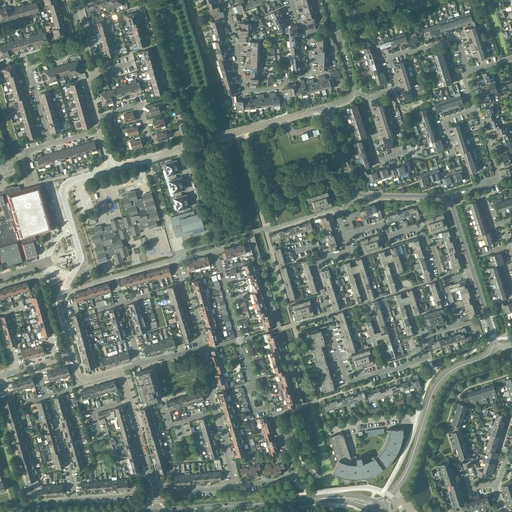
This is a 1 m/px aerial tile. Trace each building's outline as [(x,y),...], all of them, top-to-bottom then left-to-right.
[(97,13),(99,12),(95,0),(94,0),(90,1),(93,10),(96,9),(97,13)] [(107,10),(109,9),(105,0),(100,0),(103,7),(106,6),(107,10)] [(111,0),(105,0),(109,9),(111,9),(110,8),(113,7),(112,4),(113,4),(112,2),(111,0)] [(208,3),(209,9),(218,6),(218,4),(221,2),(220,0),(217,0),(215,1),(208,3)] [(239,20),(238,15),(245,12),(239,0),(236,1),(238,5),(230,9),(233,14),(234,15),(232,16),(234,22),(239,20)] [(239,0),(245,12),(251,10),(247,1),(244,2),(243,0),(239,0)] [(256,7),(255,6),(252,0),(248,0),(247,1),(251,10),(256,7)] [(33,18),(36,17),(32,4),(27,5),(30,15),(32,14),(33,18)] [(313,11),(311,5),(302,8),(303,11),(299,12),(300,15),(313,11)] [(220,12),(218,6),(209,9),(211,15),(216,13),(218,19),(224,17),(223,11),(220,12)] [(7,11),(6,7),(0,9),(0,16),(8,14),(7,11)] [(24,21),(26,20),(22,7),(17,8),(20,18),(23,17),(24,21)] [(47,14),(47,16),(61,12),(60,7),(50,10),(51,12),(47,14)] [(269,14),(272,20),(282,15),(281,13),(285,11),(283,8),(269,14)] [(14,24),(16,23),(12,9),(7,11),(8,14),(10,20),(13,19),(14,24)] [(306,19),(313,17),(315,17),(313,11),(300,15),(301,18),(305,17),(306,19)] [(131,13),(134,23),(140,22),(137,12),(131,13)] [(464,13),(467,23),(472,21),(475,20),(474,18),(472,19),(470,12),(465,14),(465,12),(464,13)] [(127,25),(131,24),(134,23),(131,13),(125,15),(127,25)] [(463,14),(459,16),(462,25),(467,23),(464,13),(463,13),(463,14)] [(0,23),(10,20),(8,14),(0,16),(0,23)] [(276,25),(285,21),(288,19),(287,16),(283,18),(282,15),(272,20),(274,25),(276,25)] [(451,28),(457,26),(453,16),(452,16),(453,18),(449,19),(451,28)] [(454,16),(453,16),(457,26),(462,25),(459,16),(455,17),(454,16)] [(50,23),(50,25),(64,22),(62,17),(53,19),(54,22),(50,23)] [(314,24),(316,23),(315,17),(313,17),(306,19),(309,31),(316,29),(314,24)] [(222,26),(221,23),(225,22),(224,19),(211,22),(213,28),(222,26)] [(288,19),(285,21),(276,25),(279,30),(287,26),(286,23),(290,22),(288,19)] [(441,31),(446,30),(443,19),(442,20),(442,21),(438,22),(438,24),(441,31)] [(446,30),(451,28),(449,19),(444,20),(444,19),(443,19),(446,30)] [(470,32),(466,33),(467,35),(480,31),(480,30),(478,31),(476,24),(475,21),(475,20),(472,21),(473,22),(473,24),(474,27),(469,29),(470,32)] [(129,30),(141,26),(140,22),(134,23),(131,24),(132,27),(128,28),(129,30)] [(442,34),(441,31),(438,24),(438,25),(434,27),(437,36),(442,34)] [(111,25),(98,28),(99,33),(109,30),(108,28),(111,27),(111,25)] [(289,35),(302,34),(302,30),(298,31),(297,25),(291,26),(291,29),(288,29),(289,35)] [(431,37),(437,36),(434,27),(433,25),(432,25),(433,27),(428,28),(431,37)] [(59,28),(62,38),(68,36),(65,26),(59,28)] [(228,30),(227,27),(223,28),(222,26),(213,28),(215,34),(228,30)] [(431,37),(428,28),(428,27),(427,27),(428,29),(423,30),(426,39),(431,37)] [(56,29),(52,30),(55,40),(62,38),(59,28),(56,29)] [(41,29),(39,30),(43,44),(48,42),(45,33),(42,33),(41,29)] [(229,34),(228,30),(215,34),(216,40),(226,38),(225,35),(229,34)] [(242,30),(236,30),(236,33),(240,33),(239,42),(246,42),(246,36),(249,36),(249,30),(242,30)] [(143,31),(134,34),(135,37),(131,38),(132,40),(144,36),(143,31)] [(480,32),(480,31),(467,35),(468,38),(471,37),(472,39),(480,37),(479,32),(480,32)] [(31,32),(29,33),(33,46),(38,45),(35,35),(33,36),(31,32)] [(410,33),(410,34),(413,43),(418,41),(416,32),(411,34),(411,32),(410,33)] [(402,44),(398,33),(398,34),(398,35),(394,36),(397,46),(402,44)] [(398,33),(402,44),(407,42),(405,34),(404,33),(400,35),(399,33),(398,33)] [(111,37),(116,36),(116,34),(100,38),(102,43),(112,40),(111,37)] [(405,34),(407,42),(408,45),(413,43),(410,34),(406,35),(405,34)] [(22,35),(19,36),(23,49),(28,48),(26,38),(23,39),(22,35)] [(397,46),(394,36),(389,38),(389,36),(388,37),(391,47),(397,46)] [(391,47),(388,37),(387,37),(388,38),(383,40),(386,49),(391,47)] [(470,43),(470,46),(483,42),(483,41),(482,41),(480,37),(472,39),(473,42),(470,43)] [(12,38),(10,38),(14,52),(18,51),(16,41),(13,42),(12,38)] [(226,46),(225,43),(229,42),(228,39),(215,42),(216,48),(226,46)] [(383,40),(379,41),(378,40),(377,40),(379,44),(376,45),(377,48),(380,47),(381,51),(386,49),(383,40)] [(145,41),(137,44),(137,47),(134,47),(134,48),(134,50),(135,50),(138,49),(147,46),(145,41)] [(470,46),(471,48),(475,47),(475,50),(484,47),(482,43),(484,42),(483,42),(470,46)] [(116,44),(103,48),(105,53),(114,50),(114,47),(117,46),(116,44)] [(362,50),(363,50),(365,55),(373,52),(372,49),(376,48),(375,45),(374,46),(362,50)] [(218,54),(231,50),(230,47),(226,48),(226,46),(216,48),(218,54)] [(484,47),(475,50),(476,53),(473,54),(474,56),(487,52),(486,51),(485,52),(484,47)] [(9,53),(8,50),(0,52),(0,59),(10,57),(9,53)] [(220,60),(229,57),(228,55),(232,53),(231,50),(218,54),(220,60)] [(435,65),(446,62),(446,59),(450,58),(449,55),(449,52),(444,54),(443,51),(441,52),(441,50),(436,51),(437,53),(432,55),(433,59),(432,60),(432,61),(434,61),(435,65)] [(374,55),(373,52),(365,55),(366,59),(365,59),(365,60),(378,56),(377,53),(374,55)] [(474,56),(475,59),(478,58),(479,61),(487,58),(486,53),(487,53),(487,52),(474,56)] [(142,63),(155,59),(154,54),(144,57),(145,59),(141,60),(142,62),(142,63)] [(220,66),(229,63),(228,61),(232,60),(231,56),(229,57),(220,60),(218,60),(220,66)] [(368,65),(376,62),(376,60),(379,59),(378,56),(365,60),(365,61),(367,61),(368,65)] [(398,66),(398,69),(407,66),(405,62),(407,61),(406,60),(393,65),(394,67),(398,66)] [(68,64),(70,70),(80,67),(78,61),(68,64)] [(368,71),(381,67),(381,64),(377,65),(376,62),(368,65),(370,69),(368,70),(368,71)] [(438,76),(450,72),(449,70),(454,68),(453,66),(452,63),(447,64),(446,62),(435,65),(436,70),(435,70),(435,71),(435,72),(437,72),(438,76)] [(234,68),(233,65),(230,66),(229,63),(220,66),(221,72),(234,68)] [(8,66),(11,76),(18,74),(15,64),(8,66)] [(72,77),(70,70),(68,64),(63,65),(66,75),(69,74),(70,78),(72,77)] [(157,64),(147,66),(148,69),(144,70),(145,72),(158,69),(157,64)] [(5,77),(11,76),(8,66),(2,68),(5,77)] [(396,73),(397,75),(410,71),(409,70),(408,71),(407,66),(398,69),(399,72),(396,73)] [(56,78),(59,77),(60,81),(62,80),(58,67),(53,68),(55,74),(56,78)] [(80,67),(70,70),(72,77),(82,74),(80,67)] [(380,73),(379,70),(382,69),(381,67),(368,71),(369,71),(370,71),(372,76),(373,75),(380,73)] [(55,74),(53,68),(43,71),(45,77),(55,74)] [(223,78),(232,75),(231,72),(235,71),(234,68),(221,72),(223,78)] [(334,77),(328,79),(331,88),(337,86),(335,81),(341,79),(338,70),(332,71),(334,77)] [(397,75),(398,78),(401,77),(402,79),(410,77),(409,72),(410,72),(410,71),(397,75)] [(376,80),(385,77),(383,72),(380,73),(373,75),(373,76),(374,75),(376,80)] [(456,76),(455,73),(451,75),(450,72),(438,76),(440,80),(438,81),(439,82),(440,82),(442,87),(453,83),(452,80),(457,79),(456,76)] [(486,83),(487,83),(495,80),(496,83),(495,83),(496,84),(499,83),(497,79),(496,79),(495,73),(491,75),(490,72),(482,74),(483,79),(485,78),(486,83)] [(148,82),(161,78),(159,73),(150,76),(150,79),(147,80),(148,82)] [(56,78),(55,74),(45,77),(47,84),(57,81),(56,78)] [(238,80),(237,77),(233,78),(232,75),(223,78),(225,83),(238,80)] [(325,89),(321,76),(318,77),(319,81),(317,82),(319,91),(325,89)] [(321,76),(325,89),(331,88),(328,79),(325,79),(324,76),(321,76)] [(376,80),(374,80),(375,81),(376,81),(377,85),(387,82),(385,77),(376,80)] [(410,77),(402,79),(403,82),(399,83),(400,86),(413,81),(411,81),(410,77)] [(246,78),(246,81),(250,82),(250,88),(256,88),(256,85),(259,85),(259,79),(246,78)] [(7,88),(21,84),(19,79),(10,81),(10,84),(6,85),(6,86),(7,88)] [(319,91),(317,82),(314,83),(313,79),(310,80),(313,93),(319,91)] [(133,80),(137,92),(142,91),(139,82),(136,83),(135,80),(133,80)] [(239,83),(238,80),(225,83),(226,89),(236,86),(235,84),(239,83)] [(299,85),(301,94),(302,96),(308,94),(305,85),(304,80),(300,81),(301,84),(299,85)] [(305,85),(308,94),(313,93),(310,80),(307,81),(308,84),(305,85)] [(487,83),(490,93),(491,93),(491,96),(492,96),(498,94),(494,84),(495,83),(496,83),(495,80),(487,83)] [(400,86),(401,88),(404,87),(405,90),(412,88),(413,87),(412,83),(413,82),(413,81),(400,86)] [(123,83),(127,95),(132,94),(129,85),(127,86),(126,82),(123,83)] [(301,94),(299,85),(296,86),(295,82),(292,83),(296,96),(301,94)] [(150,92),(164,88),(162,83),(152,86),(153,89),(150,90),(150,92)] [(292,83),(289,84),(290,88),(281,90),(283,96),(289,95),(290,98),(296,96),(292,83)] [(122,97),(120,88),(117,89),(116,85),(114,86),(117,98),(122,97)] [(226,89),(228,95),(230,95),(236,93),(241,91),(240,88),(236,89),(236,86),(226,89)] [(22,88),(12,91),(13,94),(9,95),(10,97),(23,93),(22,88)] [(81,88),(71,90),(72,93),(68,94),(69,96),(82,92),(81,88)] [(405,90),(402,91),(403,96),(412,93),(411,89),(412,88),(405,90)] [(102,100),(112,97),(110,91),(100,94),(102,100)] [(403,96),(405,102),(414,99),(413,94),(414,94),(414,93),(412,93),(403,96)] [(494,106),(493,103),(494,103),(492,96),(491,96),(491,93),(490,93),(488,94),(484,95),(483,94),(479,95),(480,98),(483,97),(486,109),(494,106)] [(43,104),(53,101),(52,98),(56,97),(55,95),(42,99),(43,104)] [(463,104),(462,102),(461,98),(460,95),(455,97),(455,95),(454,96),(455,97),(458,106),(463,104)] [(230,96),(230,98),(226,99),(227,105),(231,105),(231,106),(237,105),(238,111),(244,110),(243,101),(237,101),(236,96),(230,96)] [(72,106),(85,102),(84,97),(74,100),(75,103),(71,104),(72,106)] [(112,97),(102,100),(103,106),(114,103),(113,99),(112,99),(112,97)] [(449,97),(449,99),(452,108),(458,106),(455,97),(450,99),(450,97),(449,97)] [(14,107),(28,103),(27,98),(25,98),(17,100),(17,101),(18,103),(14,104),(14,107)] [(444,101),(447,110),(452,108),(449,99),(445,100),(445,99),(444,99),(444,101)] [(447,110),(444,101),(440,102),(439,101),(438,101),(439,102),(442,111),(447,110)] [(439,102),(435,104),(434,102),(433,102),(434,106),(432,107),(433,110),(435,109),(436,113),(442,111),(439,102)] [(487,119),(495,116),(494,113),(498,112),(496,106),(497,106),(496,103),(496,102),(494,103),(493,103),(494,106),(486,109),(487,114),(485,114),(487,119)] [(373,110),(374,113),(387,108),(385,108),(384,104),(376,106),(376,109),(373,110)] [(58,105),(44,109),(46,114),(55,111),(54,108),(59,107),(58,105)] [(158,105),(149,108),(150,112),(149,113),(150,115),(151,115),(152,117),(152,116),(160,113),(163,112),(162,108),(159,109),(158,105)] [(365,111),(364,109),(364,106),(359,107),(358,105),(347,108),(348,113),(347,113),(347,115),(349,115),(350,119),(361,115),(360,113),(365,111)] [(87,107),(77,110),(78,113),(74,114),(74,116),(88,112),(87,107)] [(29,108),(20,110),(21,113),(17,114),(17,116),(31,112),(29,108)] [(387,108),(374,113),(375,115),(378,114),(379,117),(387,114),(386,110),(387,109),(387,108)] [(419,112),(421,117),(429,114),(428,111),(431,110),(430,108),(417,112),(418,113),(419,112)] [(134,117),(133,112),(124,115),(125,119),(124,119),(123,119),(123,120),(123,121),(123,122),(124,123),(125,123),(126,123),(135,120),(136,120),(136,119),(136,118),(135,117),(135,116),(134,117)] [(376,121),(377,123),(390,119),(390,118),(389,119),(387,114),(379,117),(380,119),(376,121)] [(421,122),(434,118),(433,116),(430,117),(429,114),(421,117),(422,121),(421,122)] [(49,123),(58,121),(57,118),(61,117),(61,115),(47,118),(49,123)] [(369,122),(368,119),(367,116),(362,118),(361,115),(350,119),(351,123),(350,124),(350,126),(352,125),(353,129),(365,126),(364,123),(369,122)] [(495,116),(487,119),(488,123),(490,122),(491,127),(494,126),(502,124),(500,118),(496,119),(495,116)] [(20,126),(34,122),(32,117),(23,120),(23,123),(19,124),(20,126)] [(89,117),(80,120),(81,123),(77,124),(77,126),(91,122),(89,117)] [(111,117),(105,119),(108,130),(114,128),(111,117)] [(163,118),(153,121),(155,129),(165,126),(163,118)] [(424,127),(432,125),(431,122),(435,121),(434,118),(421,122),(421,123),(422,123),(424,127)] [(377,123),(378,126),(381,125),(382,127),(391,125),(389,120),(391,120),(390,119),(377,123)] [(51,133),(61,131),(60,128),(64,126),(64,124),(50,128),(51,133)] [(453,129),(454,132),(463,129),(461,125),(462,125),(462,124),(449,128),(450,130),(453,129)] [(494,126),(495,131),(497,130),(499,135),(501,134),(509,131),(507,125),(503,127),(502,124),(494,126)] [(135,135),(137,136),(138,134),(139,134),(139,133),(140,131),(138,130),(136,125),(126,128),(129,136),(135,135)] [(380,131),(381,134),(394,129),(393,129),(392,129),(391,125),(382,127),(383,130),(380,131)] [(437,129),(436,126),(433,127),(432,125),(424,127),(425,132),(424,132),(424,133),(437,129)] [(353,134),(354,135),(354,136),(355,136),(357,140),(368,136),(367,134),(372,132),(370,127),(366,128),(365,126),(353,129),(355,134),(353,134)] [(23,136),(36,132),(35,127),(25,130),(26,133),(22,134),(23,136)] [(394,129),(381,134),(381,136),(385,135),(386,138),(391,136),(394,135),(392,131),(394,130),(394,129)] [(425,138),(427,138),(435,135),(435,132),(438,131),(437,129),(424,133),(424,134),(423,134),(425,138)] [(463,129),(454,132),(455,135),(452,136),(453,138),(466,134),(465,133),(464,134),(463,129)] [(505,143),(506,142),(511,140),(511,130),(509,131),(501,134),(502,138),(504,138),(505,143)] [(159,141),(159,142),(170,139),(171,138),(170,135),(169,135),(167,135),(166,131),(157,134),(158,138),(157,138),(157,139),(157,141),(158,142),(159,141)] [(466,134),(453,138),(453,141),(457,140),(458,143),(466,140),(464,136),(466,135),(466,134)] [(431,142),(440,139),(440,137),(436,138),(435,135),(427,138),(429,142),(427,142),(428,144),(431,142)] [(391,136),(386,138),(382,139),(384,144),(393,141),(391,136)] [(135,140),(130,141),(132,150),(143,147),(140,139),(135,140)] [(355,144),(357,148),(365,145),(364,143),(367,142),(367,139),(354,143),(354,144),(355,144)] [(432,148),(433,147),(442,145),(440,139),(431,142),(433,147),(431,147),(432,148)] [(456,149),(469,145),(469,144),(467,144),(466,140),(458,143),(458,145),(455,146),(456,149)] [(94,141),(89,143),(91,152),(97,150),(100,149),(98,143),(95,144),(94,141)] [(395,146),(393,141),(384,144),(386,149),(395,146)] [(357,154),(370,149),(369,147),(366,148),(365,145),(357,148),(358,152),(357,153),(357,154)] [(433,147),(434,152),(433,152),(433,153),(444,150),(442,145),(433,147)] [(469,145),(456,149),(457,151),(460,150),(461,153),(463,153),(469,150),(468,146),(469,146),(469,145)] [(371,152),(370,149),(357,154),(359,154),(360,158),(368,156),(367,153),(371,152)] [(463,153),(464,158),(473,155),(472,149),(469,150),(463,153)] [(66,162),(66,160),(65,159),(63,150),(58,152),(60,160),(61,163),(66,162)] [(511,163),(508,156),(511,155),(510,153),(509,153),(507,153),(507,154),(503,155),(502,153),(502,154),(500,154),(499,155),(500,158),(502,157),(505,168),(505,169),(511,166),(511,163)] [(466,163),(475,160),(473,155),(464,158),(466,163)] [(46,168),(45,165),(42,156),(37,158),(38,161),(35,161),(37,170),(46,168)] [(373,160),(373,157),(369,158),(368,156),(360,158),(362,163),(360,163),(360,164),(373,160)] [(170,162),(170,159),(164,161),(165,164),(164,164),(166,170),(179,166),(178,161),(177,162),(176,161),(170,162)] [(373,160),(360,164),(361,165),(362,165),(364,172),(367,171),(366,168),(372,166),(371,164),(374,163),(373,160)] [(405,165),(408,173),(409,172),(409,171),(413,170),(410,160),(405,162),(405,165)] [(468,168),(478,165),(478,164),(477,164),(475,160),(466,163),(468,168)] [(405,165),(400,166),(403,176),(409,174),(408,173),(405,165)] [(469,174),(470,176),(473,175),(472,173),(479,171),(477,166),(478,166),(478,165),(468,168),(469,174)] [(169,178),(175,177),(174,174),(180,172),(179,171),(180,170),(179,166),(166,170),(168,176),(168,175),(169,178)] [(403,176),(400,166),(395,168),(398,177),(403,176)] [(390,170),(389,167),(384,169),(387,178),(392,176),(390,170)] [(395,168),(390,170),(392,176),(393,179),(398,177),(395,168)] [(387,178),(384,169),(378,171),(381,180),(387,178)] [(428,172),(431,182),(436,180),(433,169),(432,170),(432,171),(428,172)] [(441,176),(439,169),(434,170),(434,169),(433,169),(436,180),(441,178),(441,176)] [(451,172),(454,181),(459,180),(456,171),(456,169),(455,169),(455,171),(451,172)] [(462,169),(456,171),(459,180),(465,178),(464,175),(462,169)] [(381,180),(378,171),(373,172),(377,183),(377,182),(377,181),(381,180)] [(376,183),(377,183),(373,172),(368,174),(365,175),(366,177),(365,177),(367,184),(375,182),(376,183)] [(422,173),(426,183),(431,182),(428,172),(424,174),(423,172),(422,173)] [(454,181),(451,172),(447,174),(446,172),(445,173),(449,183),(454,181)] [(422,173),(421,173),(422,174),(417,176),(420,185),(426,183),(422,173)] [(443,185),(449,183),(445,173),(444,173),(445,174),(441,176),(441,178),(443,185)] [(182,179),(181,178),(175,180),(175,177),(169,178),(170,181),(169,181),(171,187),(184,183),(183,179),(182,179)] [(184,183),(171,187),(173,193),(174,196),(180,194),(179,191),(185,189),(184,188),(185,188),(184,183)] [(45,190),(44,190),(41,191),(40,186),(21,191),(19,186),(14,187),(12,186),(4,188),(2,192),(0,192),(0,205),(0,207),(2,206),(6,219),(4,220),(5,222),(1,224),(0,225),(0,231),(0,232),(0,248),(0,249),(0,253),(3,263),(7,265),(16,262),(16,266),(21,264),(25,257),(26,258),(37,255),(35,248),(38,247),(34,234),(52,229),(51,224),(55,223),(45,190)] [(324,209),(332,206),(331,203),(332,203),(329,195),(328,195),(327,192),(328,192),(327,189),(322,191),(323,193),(317,195),(313,196),(313,194),(307,195),(308,198),(309,198),(310,201),(309,201),(310,205),(312,209),(313,212),(321,210),(322,210),(324,209)] [(122,199),(125,209),(127,208),(129,216),(123,218),(123,219),(122,220),(122,219),(119,220),(120,220),(118,221),(118,219),(111,221),(112,225),(102,228),(101,225),(93,228),(95,235),(91,236),(94,243),(96,247),(95,247),(99,263),(107,260),(107,258),(113,256),(116,264),(123,262),(122,257),(128,255),(126,246),(123,246),(121,239),(128,237),(128,236),(127,232),(131,231),(132,234),(133,236),(140,233),(139,230),(149,227),(149,229),(158,227),(156,220),(159,219),(157,212),(156,212),(155,208),(156,208),(151,192),(143,195),(144,197),(137,199),(135,191),(128,193),(128,194),(122,195),(123,199),(122,199)] [(174,196),(175,199),(174,199),(176,204),(189,201),(188,196),(187,196),(186,195),(180,197),(180,194),(174,196)] [(499,195),(505,212),(505,211),(509,209),(506,198),(503,199),(502,194),(499,195)] [(499,195),(496,196),(498,200),(495,201),(499,213),(503,211),(504,213),(505,212),(499,195)] [(189,201),(176,204),(178,210),(179,213),(185,211),(184,208),(190,207),(189,205),(190,205),(189,201)] [(469,209),(469,210),(483,205),(482,203),(478,204),(477,201),(469,204),(471,208),(469,209)] [(370,206),(372,214),(377,212),(378,217),(379,220),(379,221),(383,220),(378,204),(370,206)] [(473,214),(481,212),(480,209),(483,208),(483,205),(469,210),(470,210),(471,210),(473,214)] [(370,224),(367,215),(372,214),(370,206),(362,209),(367,225),(370,224)] [(416,206),(408,209),(410,216),(415,215),(418,223),(421,222),(416,206)] [(356,219),(361,217),(364,226),(367,225),(362,209),(354,211),(356,219)] [(400,212),(403,219),(410,216),(408,209),(400,212)] [(185,235),(186,237),(190,236),(191,236),(191,235),(205,231),(203,226),(203,225),(200,213),(194,215),(193,211),(171,217),(176,237),(185,235)] [(354,229),(351,220),(356,219),(354,211),(346,214),(351,230),(354,229)] [(392,214),(395,221),(399,220),(402,226),(402,228),(405,228),(403,221),(403,219),(400,212),(392,214)] [(473,220),(486,216),(485,213),(482,214),(481,212),(473,214),(474,219),(473,219),(473,220)] [(395,221),(392,214),(384,217),(389,233),(393,232),(390,223),(395,221)] [(438,232),(439,232),(438,231),(448,229),(447,225),(445,217),(444,217),(443,214),(435,217),(435,216),(432,217),(424,220),(425,223),(427,232),(428,231),(429,235),(438,232)] [(327,216),(320,219),(323,227),(330,224),(327,216)] [(476,225),(484,222),(483,220),(487,218),(486,216),(473,220),(473,221),(474,220),(476,225)] [(302,224),(304,232),(312,229),(310,222),(302,224)] [(476,231),(489,226),(488,224),(485,225),(484,222),(476,225),(477,229),(476,230),(476,231)] [(296,234),(304,232),(302,224),(294,227),(296,234)] [(323,227),(325,235),(333,232),(330,224),(323,227)] [(479,235),(480,235),(488,233),(487,233),(487,230),(490,229),(489,226),(476,231),(478,231),(479,235)] [(288,237),(296,234),(294,227),(286,229),(288,237)] [(288,237),(286,229),(278,232),(280,239),(288,237)] [(451,238),(448,230),(441,233),(443,238),(440,238),(441,242),(444,241),(451,238)] [(491,231),(487,233),(488,233),(480,235),(481,236),(482,235),(483,240),(493,237),(491,231)] [(272,242),(280,239),(278,232),(270,234),(272,242)] [(325,235),(328,243),(335,240),(333,232),(325,235)] [(370,237),(367,238),(359,241),(360,244),(362,252),(363,252),(364,255),(373,252),(374,252),(373,252),(383,249),(382,246),(380,238),(379,238),(378,235),(370,237)] [(493,237),(483,240),(482,240),(482,241),(484,241),(485,245),(494,242),(493,237)] [(453,246),(451,238),(444,241),(446,249),(453,246)] [(322,254),(338,248),(335,240),(328,243),(329,247),(321,250),(322,254)] [(420,240),(416,241),(414,241),(413,242),(412,242),(415,250),(422,248),(420,240)] [(244,246),(246,253),(248,259),(253,257),(249,244),(244,246)] [(445,255),(446,258),(456,254),(453,246),(446,249),(448,254),(445,255)] [(274,250),(277,258),(284,256),(282,247),(274,250)] [(395,247),(393,248),(390,249),(391,254),(389,255),(390,258),(400,255),(397,247),(395,247)] [(231,257),(229,248),(224,249),(225,253),(222,254),(223,260),(231,257)] [(415,250),(418,258),(425,256),(422,248),(415,250)] [(381,261),(388,259),(390,258),(389,255),(387,255),(385,251),(378,253),(381,261)] [(492,257),(493,262),(502,259),(501,253),(490,257),(490,258),(492,257)] [(456,254),(446,258),(447,261),(450,260),(451,265),(459,262),(456,254)] [(402,263),(400,255),(390,258),(391,261),(394,261),(395,265),(402,263)] [(202,257),(205,266),(212,264),(211,258),(208,259),(207,256),(202,257)] [(287,264),(284,256),(277,258),(279,266),(287,264)] [(418,258),(420,266),(427,264),(425,256),(418,258)] [(356,269),(358,268),(365,266),(363,258),(355,260),(357,265),(355,266),(356,269)] [(383,269),(390,267),(389,262),(391,261),(390,258),(388,259),(381,261),(383,269)] [(495,267),(498,266),(504,264),(502,259),(493,262),(492,262),(492,263),(494,262),(495,267)] [(195,269),(192,260),(187,261),(188,265),(185,265),(187,271),(195,269)] [(301,262),(304,270),(311,268),(308,260),(301,262)] [(346,272),(353,270),(356,269),(355,266),(352,266),(351,262),(343,264),(346,272)] [(453,269),(450,270),(451,274),(461,271),(459,262),(451,265),(453,269)] [(398,273),(405,271),(402,263),(395,265),(398,273)] [(423,274),(430,272),(427,264),(420,266),(423,274)] [(163,267),(166,277),(171,276),(169,267),(167,267),(167,266),(163,267)] [(280,268),(282,276),(290,274),(287,266),(280,268)] [(358,268),(356,269),(357,272),(359,272),(361,276),(368,274),(365,266),(358,268)] [(490,273),(490,274),(503,270),(502,267),(499,269),(498,266),(495,267),(490,268),(491,273),(490,273)] [(383,269),(386,277),(393,275),(390,267),(383,269)] [(306,278),(313,276),(311,268),(304,270),(306,278)] [(331,277),(328,269),(321,271),(324,279),(331,277)] [(346,272),(349,280),(356,278),(354,273),(357,272),(356,269),(353,270),(346,272)] [(501,274),(504,273),(503,270),(490,274),(490,275),(492,275),(493,279),(501,276),(501,274)] [(430,272),(423,274),(425,282),(432,280),(430,272)] [(136,285),(146,282),(144,273),(134,276),(136,285)] [(251,284),(260,281),(260,279),(260,276),(257,277),(256,273),(248,275),(251,284)] [(290,274),(282,276),(285,285),(292,282),(290,274)] [(368,274),(361,276),(363,284),(370,282),(368,274)] [(386,277),(388,285),(395,283),(393,275),(386,277)] [(126,285),(126,288),(136,285),(134,276),(120,280),(121,286),(126,285)] [(309,286),(316,284),(313,276),(306,278),(309,286)] [(493,285),(507,280),(506,278),(502,279),(501,276),(493,279),(495,283),(493,284),(493,285)] [(326,287),(333,285),(331,277),(324,279),(326,287)] [(348,289),(351,288),(358,286),(356,278),(349,280),(350,285),(347,286),(348,289)] [(203,279),(200,279),(191,282),(192,287),(202,284),(204,284),(203,279)] [(495,285),(497,289),(505,287),(504,284),(507,283),(507,280),(493,285),(494,285),(495,285)] [(254,293),(261,291),(260,287),(263,286),(262,284),(261,284),(260,281),(251,284),(254,293)] [(461,295),(468,292),(465,281),(452,285),(453,288),(450,289),(451,293),(454,292),(459,290),(461,295)] [(20,294),(25,293),(30,291),(28,282),(17,285),(20,294)] [(98,286),(101,295),(111,292),(110,289),(114,288),(112,282),(98,286)] [(285,285),(287,293),(294,290),(292,282),(285,285)] [(366,292),(373,290),(370,282),(363,284),(366,292)] [(431,292),(438,290),(436,282),(429,284),(431,292)] [(391,293),(398,291),(395,283),(388,285),(391,293)] [(319,292),(316,284),(309,286),(311,294),(319,292)] [(8,288),(10,297),(20,294),(17,285),(8,288)] [(336,293),(333,285),(326,287),(329,295),(336,293)] [(91,298),(101,295),(98,286),(88,289),(91,298)] [(354,296),(361,294),(358,286),(351,288),(354,296)] [(497,295),(510,291),(509,288),(506,289),(505,287),(497,289),(498,294),(497,294),(497,295)] [(0,299),(0,300),(5,298),(10,297),(8,288),(0,289),(0,299)] [(406,300),(408,300),(416,297),(413,289),(406,291),(408,296),(405,297),(406,300)] [(289,301),(293,300),(294,299),(296,299),(297,299),(294,290),(287,293),(289,301)] [(373,290),(366,292),(368,300),(376,298),(373,290)] [(434,300),(441,298),(438,290),(431,292),(434,300)] [(507,295),(511,293),(510,291),(497,295),(497,296),(498,295),(501,303),(503,302),(503,299),(508,297),(507,295)] [(461,295),(462,300),(454,302),(455,306),(471,300),(468,292),(461,295)] [(336,293),(329,295),(331,303),(338,301),(336,293)] [(394,295),(397,303),(406,300),(405,297),(403,298),(401,293),(394,295)] [(361,294),(354,296),(356,304),(364,302),(361,294)] [(407,304),(410,303),(411,308),(418,305),(416,297),(408,300),(406,300),(407,304)] [(436,308),(444,306),(441,298),(434,300),(436,308)] [(314,315),(313,311),(314,311),(311,303),(310,300),(300,303),(291,306),(292,309),(291,309),(293,317),(294,317),(295,320),(303,318),(306,318),(306,317),(314,315)] [(379,300),(372,302),(374,311),(381,308),(379,300)] [(406,309),(405,304),(407,304),(406,300),(397,303),(399,311),(406,309)] [(471,300),(455,306),(456,308),(464,306),(466,311),(473,308),(471,300)] [(334,311),(341,309),(338,301),(331,303),(334,311)] [(214,308),(212,303),(210,303),(201,306),(202,311),(211,308),(214,308)] [(511,312),(511,313),(511,310),(510,303),(504,305),(502,306),(503,308),(505,307),(507,314),(511,312)] [(414,316),(421,313),(418,305),(411,308),(414,316)] [(384,316),(381,308),(374,311),(377,319),(384,316)] [(460,321),(476,317),(473,308),(466,311),(467,315),(459,318),(460,321)] [(402,319),(409,317),(406,309),(399,311),(402,319)] [(436,327),(439,326),(447,323),(446,320),(447,320),(444,312),(443,312),(442,309),(433,312),(433,311),(433,312),(423,315),(424,318),(426,326),(427,326),(428,329),(436,327)] [(271,319),(271,317),(272,317),(271,314),(268,315),(267,311),(260,313),(262,322),(271,319)] [(344,311),(337,313),(340,322),(347,319),(344,311)] [(72,317),(73,321),(83,318),(82,313),(73,315),(73,317),(72,317)] [(387,324),(384,316),(377,319),(379,327),(387,324)] [(404,327),(412,325),(409,317),(402,319),(404,327)] [(272,322),(271,319),(262,322),(265,331),(272,329),(271,325),(274,324),(273,322),(272,322)] [(349,327),(347,319),(340,322),(342,330),(349,327)] [(178,323),(180,333),(190,330),(187,320),(178,323)] [(367,330),(374,328),(372,320),(365,322),(367,330)] [(379,327),(381,331),(378,332),(379,335),(382,335),(389,332),(387,324),(379,327)] [(409,335),(411,334),(414,333),(412,325),(404,327),(407,335),(409,335)] [(352,335),(349,327),(342,330),(345,338),(352,335)] [(460,329),(461,333),(455,335),(457,342),(465,340),(465,341),(469,340),(465,327),(460,329)] [(370,338),(377,336),(379,335),(378,332),(376,333),(374,328),(367,330),(370,338)] [(40,333),(42,338),(51,335),(50,334),(51,333),(50,330),(40,333)] [(183,343),(192,340),(190,330),(180,333),(183,343)] [(310,334),(311,338),(314,338),(315,344),(313,344),(315,348),(321,346),(325,345),(324,341),(327,340),(325,334),(322,335),(321,331),(310,334)] [(268,343),(278,341),(277,338),(278,338),(277,335),(274,336),(273,332),(266,334),(268,343)] [(389,332),(382,335),(379,335),(380,339),(383,338),(384,343),(392,340),(389,332)] [(449,345),(457,342),(455,335),(448,337),(447,333),(445,334),(449,345)] [(441,347),(449,345),(445,334),(444,334),(445,338),(439,340),(441,347)] [(345,338),(347,346),(355,343),(352,335),(345,338)] [(379,335),(377,336),(370,338),(372,346),(380,344),(378,339),(380,339),(379,335)] [(433,351),(433,350),(441,347),(439,340),(432,342),(431,338),(426,340),(430,352),(433,351)] [(394,348),(392,340),(384,343),(387,351),(394,348)] [(268,343),(271,352),(278,350),(277,346),(280,345),(279,343),(278,343),(278,341),(268,343)] [(350,354),(357,351),(355,343),(347,346),(350,354)] [(143,346),(146,356),(147,355),(148,356),(151,355),(148,345),(143,346)] [(315,364),(325,361),(324,357),(327,356),(325,349),(322,350),(321,346),(315,348),(310,350),(312,354),(314,353),(316,359),(314,360),(315,364)] [(94,357),(91,348),(82,350),(84,360),(94,357)] [(387,351),(390,359),(393,357),(395,357),(397,356),(394,348),(387,351)] [(210,359),(211,359),(211,361),(221,359),(218,349),(211,351),(212,356),(209,357),(210,359)] [(374,364),(374,363),(373,361),(374,361),(371,352),(370,353),(369,349),(360,352),(360,353),(351,355),(352,359),(351,359),(354,367),(355,370),(363,367),(364,368),(366,367),(374,364)] [(87,370),(97,368),(94,357),(84,360),(87,370)] [(223,368),(221,359),(211,361),(212,364),(211,364),(212,367),(215,366),(216,370),(223,368)] [(318,367),(319,371),(320,374),(318,374),(320,378),(330,375),(329,371),(332,370),(330,364),(327,364),(325,361),(315,364),(316,368),(318,367)] [(60,379),(70,376),(68,366),(58,369),(60,379)] [(157,379),(156,376),(155,373),(154,373),(152,368),(135,374),(136,378),(135,379),(136,382),(137,381),(139,389),(157,384),(155,379),(157,379)] [(226,377),(223,368),(216,370),(217,374),(214,375),(215,378),(216,377),(217,380),(226,377)] [(60,379),(58,369),(47,372),(50,382),(60,379)] [(277,372),(279,381),(289,379),(288,376),(289,376),(288,373),(285,374),(284,370),(277,372)] [(330,375),(320,378),(321,382),(323,382),(325,388),(323,389),(324,393),(335,389),(333,385),(336,384),(334,378),(331,379),(330,375)] [(412,376),(413,380),(407,382),(409,389),(417,387),(417,388),(421,387),(417,375),(412,376)] [(25,389),(35,386),(32,377),(22,379),(25,389)] [(229,387),(226,377),(217,380),(217,382),(217,383),(217,385),(220,384),(221,389),(229,387)] [(12,382),(15,392),(25,389),(22,379),(12,382)] [(289,379),(279,381),(280,383),(280,384),(279,384),(278,385),(278,386),(278,387),(278,388),(279,391),(282,390),(289,388),(288,384),(291,383),(290,381),(289,381),(289,379)] [(401,392),(409,389),(407,382),(400,384),(399,380),(398,381),(401,392)] [(105,383),(107,393),(117,390),(115,381),(105,383)] [(401,392),(398,381),(396,381),(397,385),(391,387),(393,395),(401,392)] [(105,383),(95,386),(98,395),(107,393),(105,383)] [(159,388),(158,388),(157,384),(139,389),(140,393),(139,394),(141,399),(142,399),(143,404),(161,399),(159,391),(160,391),(159,388)] [(385,397),(393,395),(391,387),(384,389),(383,385),(382,386),(385,397)] [(385,397),(382,386),(380,386),(381,390),(375,392),(377,400),(385,397)] [(497,394),(494,386),(489,387),(492,396),(497,394)] [(486,398),(492,396),(489,387),(483,389),(486,398)] [(285,400),(294,397),(293,394),(294,394),(293,392),(291,392),(289,388),(282,390),(285,400)] [(481,400),(486,398),(483,389),(478,391),(481,400)] [(350,404),(358,402),(354,390),(353,391),(354,395),(347,397),(350,404)] [(356,390),(354,390),(358,402),(366,399),(364,392),(357,394),(356,390)] [(193,403),(198,402),(203,401),(201,391),(191,394),(193,403)] [(375,392),(368,394),(367,391),(365,391),(370,404),(371,404),(370,402),(377,400),(375,392)] [(478,391),(473,392),(476,401),(481,400),(478,391)] [(469,403),(476,401),(473,392),(468,394),(469,398),(465,400),(469,404),(469,403)] [(184,406),(193,403),(191,394),(181,397),(184,406)] [(334,409),(342,407),(338,395),(337,396),(338,400),(331,402),(334,409)] [(342,407),(350,404),(347,397),(341,399),(340,395),(338,395),(342,407)] [(296,399),(295,400),(294,397),(285,400),(288,409),(295,407),(294,403),(296,402),(296,399)] [(7,412),(16,409),(13,399),(4,402),(7,412)] [(334,409),(331,402),(325,404),(324,400),(322,401),(326,414),(327,413),(327,411),(334,409)] [(459,403),(457,408),(466,411),(468,406),(469,404),(465,400),(463,404),(459,403)] [(113,409),(116,419),(125,416),(122,406),(113,409)] [(153,417),(150,407),(141,409),(143,420),(153,417)] [(465,414),(466,411),(457,408),(456,414),(468,417),(469,415),(465,414)] [(9,422),(19,419),(16,409),(7,412),(9,422)] [(493,414),(497,415),(496,418),(505,421),(506,416),(503,415),(503,414),(502,414),(501,414),(494,412),(493,414)] [(128,426),(126,421),(125,416),(116,419),(118,429),(128,426)] [(156,427),(153,417),(143,420),(146,429),(156,427)] [(262,428),(271,426),(270,423),(271,423),(270,420),(267,421),(266,417),(259,419),(262,428)] [(457,426),(456,429),(461,428),(463,422),(454,419),(452,424),(457,426)] [(494,426),(493,429),(502,432),(503,426),(491,423),(490,425),(494,426)] [(121,438),(131,436),(128,426),(118,429),(121,438)] [(272,428),(271,426),(262,428),(264,438),(272,435),(270,431),(273,430),(272,428)] [(156,427),(146,429),(149,439),(158,437),(158,436),(156,427)] [(463,435),(461,428),(456,429),(457,431),(452,433),(454,438),(463,435)] [(384,448),(383,450),(382,451),(381,452),(379,454),(378,454),(377,456),(376,457),(375,457),(374,458),(372,459),(371,460),(369,461),(368,461),(366,462),(365,462),(364,463),(362,463),(361,457),(350,458),(342,433),(329,437),(337,462),(331,473),(334,474),(336,475),(339,476),(341,476),(342,476),(344,484),(357,479),(357,478),(361,477),(365,477),(369,475),(372,474),(376,473),(379,471),(382,469),(386,466),(388,464),(391,461),(393,458),(395,455),(397,452),(399,448),(400,445),(401,441),(402,437),(402,433),(403,429),(401,429),(387,429),(387,430),(389,430),(389,431),(389,433),(389,435),(388,437),(388,439),(387,440),(387,442),(386,444),(386,445),(385,446),(385,447),(384,448)] [(489,439),(498,442),(500,437),(488,433),(487,435),(490,436),(489,439)] [(262,438),(263,441),(265,441),(267,447),(276,444),(275,441),(276,441),(276,439),(273,440),(272,435),(264,438),(262,438)] [(454,438),(456,443),(468,439),(467,437),(464,438),(463,435),(454,438)] [(122,444),(131,441),(131,440),(132,439),(131,436),(121,438),(120,439),(122,444)] [(469,442),(468,439),(456,443),(457,449),(466,446),(465,443),(469,442)] [(16,443),(19,453),(28,451),(25,441),(16,443)] [(278,446),(277,447),(276,444),(267,447),(270,456),(277,454),(276,450),(278,449),(278,446)] [(495,453),(495,452),(497,447),(484,444),(484,446),(487,447),(486,450),(495,453)] [(467,449),(466,446),(457,449),(459,454),(471,450),(471,448),(467,449)] [(471,450),(459,454),(461,459),(466,457),(468,462),(474,460),(473,457),(470,458),(469,453),(472,452),(471,450)] [(495,453),(486,450),(485,452),(489,453),(488,456),(497,459),(499,454),(495,452),(495,453)] [(19,453),(20,458),(21,463),(31,460),(28,451),(19,453)] [(495,464),(483,460),(482,463),(486,464),(485,467),(494,470),(495,464)] [(54,464),(55,470),(65,467),(64,465),(65,465),(64,461),(54,464)] [(435,466),(436,468),(437,468),(438,471),(450,468),(448,462),(446,463),(444,463),(435,466)] [(258,464),(258,463),(254,464),(254,465),(250,467),(252,476),(255,475),(255,476),(258,475),(257,472),(261,471),(259,464),(258,464)] [(283,463),(274,465),(276,475),(279,474),(279,475),(282,474),(281,471),(285,470),(283,463)] [(271,464),(264,466),(266,475),(271,474),(272,477),(274,476),(274,475),(276,475),(274,465),(271,466),(271,464)] [(140,469),(139,465),(129,468),(130,474),(140,471),(139,469),(140,469)] [(250,477),(252,476),(250,467),(240,469),(242,476),(242,477),(247,475),(248,478),(250,477)] [(485,467),(483,472),(479,471),(477,476),(486,478),(487,473),(492,475),(494,470),(485,467)] [(451,473),(451,470),(450,468),(438,471),(439,475),(438,475),(438,477),(451,473)] [(453,478),(452,476),(451,473),(438,477),(439,479),(440,478),(441,482),(453,478)] [(455,483),(454,481),(453,478),(441,482),(443,486),(441,486),(442,488),(445,487),(445,486),(455,483)] [(502,487),(504,492),(511,489),(511,487),(511,484),(511,483),(511,482),(511,481),(507,483),(508,485),(502,487)] [(460,487),(458,482),(455,483),(445,486),(445,487),(446,488),(447,488),(448,491),(460,487)] [(462,493),(461,490),(460,487),(448,491),(449,495),(448,495),(449,497),(462,493)] [(463,498),(463,496),(462,493),(449,497),(449,498),(450,498),(452,502),(463,498)] [(486,510),(490,508),(490,510),(492,509),(489,500),(488,498),(488,496),(482,498),(486,510)] [(461,505),(465,503),(463,498),(452,502),(453,505),(452,506),(452,508),(460,505),(461,505)] [(482,498),(480,498),(477,499),(480,511),(482,511),(483,511),(482,511),(486,510),(482,498)] [(480,511),(477,499),(474,500),(472,501),(475,511),(478,511),(479,511),(480,511)] [(475,511),(472,501),(466,503),(467,505),(467,506),(468,506),(469,511),(475,511)]
